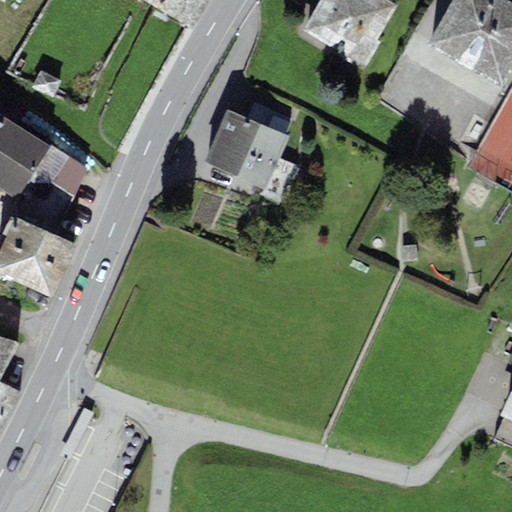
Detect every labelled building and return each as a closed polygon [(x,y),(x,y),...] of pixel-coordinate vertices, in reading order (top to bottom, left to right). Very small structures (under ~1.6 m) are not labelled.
[(143,0),(193,31),(211,0),(143,0)] [(398,3),(391,0),(319,0),(304,29),(338,48),(335,53),(366,71),(382,41),(378,39),(398,3)] [(511,70),(511,3),(506,0),(452,0),(427,45),(502,87),(511,70)] [(289,135),(227,110),(204,163),(266,189),(289,135)] [(52,146),(0,113),(0,188),(3,190),(18,200),(36,172),(52,146)] [(87,167),(52,146),(36,172),(75,195),(87,167)] [(0,274),(53,298),(76,243),(15,217),(0,250),(0,274)] [(0,433),(23,393),(0,380),(0,375),(16,342),(0,337),(0,433)] [(511,390),(501,416),(511,420),(511,390)]
